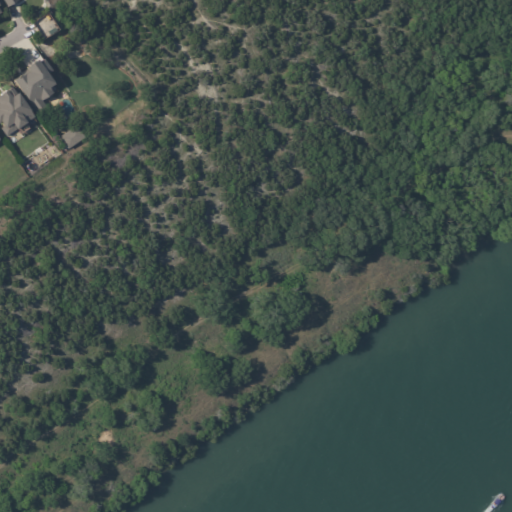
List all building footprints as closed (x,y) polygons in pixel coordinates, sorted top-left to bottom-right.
[(17,0),(18,2),(7,9),(1,0),(17,0)] [(53,22),(47,27),(49,30),(43,34),(36,22),(48,14),(53,22)] [(49,36),(47,33),(54,28),(56,32),(49,36)] [(50,90),(53,95),(43,103),(47,109),(38,116),(14,82),(21,77),(22,79),(29,74),(27,70),(38,62),(39,64),(44,60),(53,73),(48,76),(55,87),(50,90)] [(34,119),(26,125),(27,126),(17,132),(17,131),(6,138),(1,130),(3,128),(1,124),(0,124),(0,97),(1,97),(0,96),(12,88),(17,96),(18,95),(34,119)] [(58,136),(65,148),(83,137),(75,125),(58,136)]
